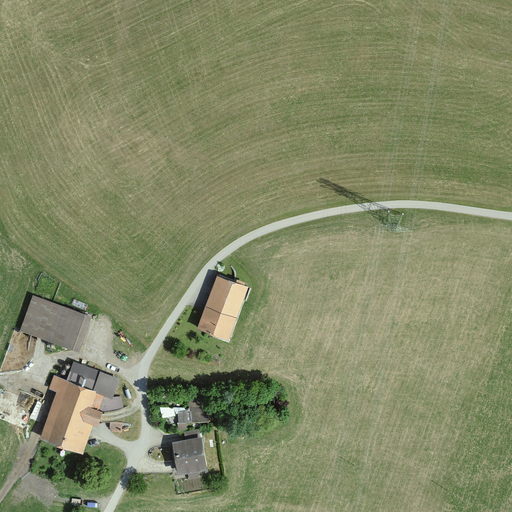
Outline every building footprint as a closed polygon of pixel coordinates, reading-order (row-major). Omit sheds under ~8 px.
[(250,285),(220,274),(201,327),(231,338),(250,285)] [(78,352),(91,317),(31,295),(19,330),(78,352)] [(99,409),(103,398),(109,399),(116,379),(74,364),(68,380),(54,375),(48,390),(56,393),(41,438),(85,454),(95,423),(101,425),(106,411),(99,409)] [(205,422),(204,405),(156,408),(156,424),(205,422)] [(208,468),(202,436),(173,442),(179,475),(188,473),(189,479),(199,477),(197,470),(208,468)]
